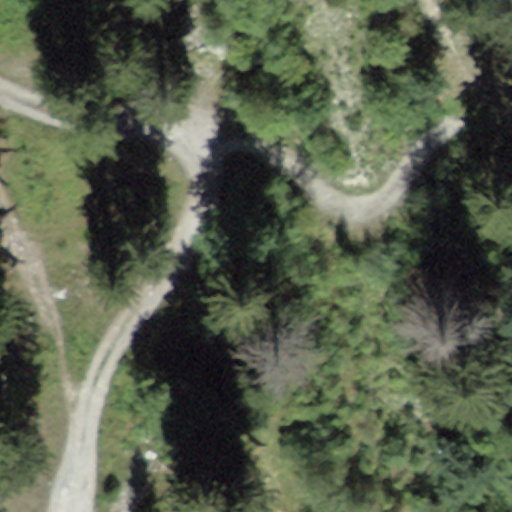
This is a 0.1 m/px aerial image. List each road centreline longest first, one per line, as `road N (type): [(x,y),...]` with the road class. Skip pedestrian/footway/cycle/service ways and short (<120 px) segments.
road 1 (track): [(216,130),(201,247),(101,406),(93,511)]
road 2 (track): [(511,62),(474,87),(389,202),(322,198),(277,154),(216,130)]
road 3 (track): [(0,73),(216,130)]
